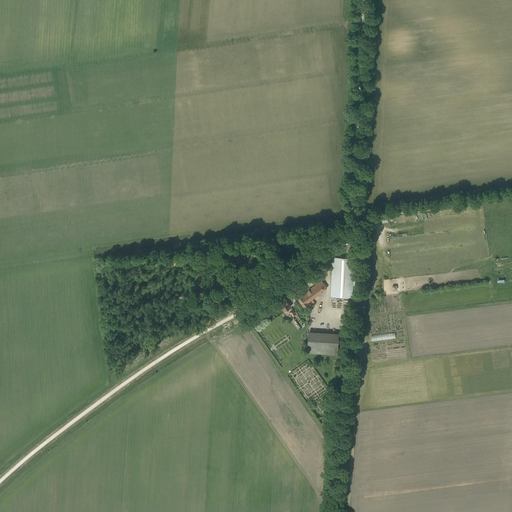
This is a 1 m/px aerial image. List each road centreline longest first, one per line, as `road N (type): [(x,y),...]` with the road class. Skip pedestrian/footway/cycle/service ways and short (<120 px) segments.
road 1 (track): [(352,216),(344,235),(282,284),(114,390),(0,481)]
road 2 (track): [(362,0),(352,216)]
road 3 (track): [(333,511),(341,322)]
